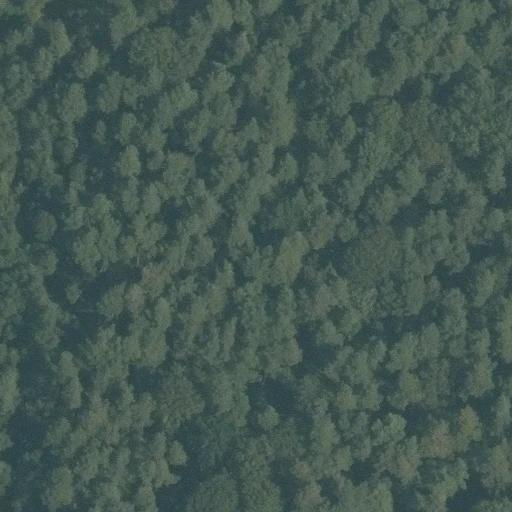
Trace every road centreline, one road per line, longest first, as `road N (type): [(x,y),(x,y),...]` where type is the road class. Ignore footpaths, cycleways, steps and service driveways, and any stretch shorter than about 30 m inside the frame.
road 1 (track): [(23,25),(24,511)]
road 2 (unclassified): [(0,30),(147,0)]
